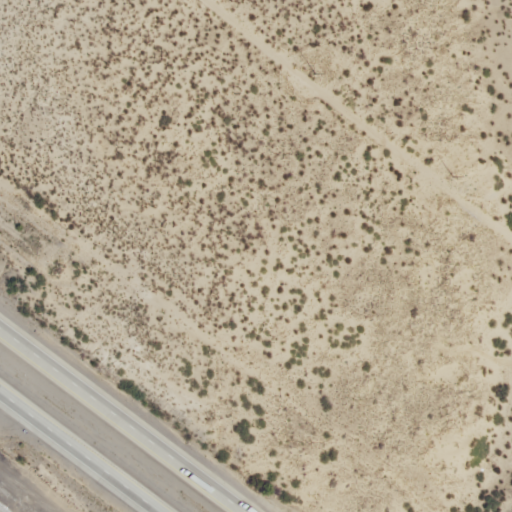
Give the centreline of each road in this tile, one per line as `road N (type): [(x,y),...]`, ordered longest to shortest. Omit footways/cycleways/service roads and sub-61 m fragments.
road 1 (motorway): [(242,511),(0,328)]
road 2 (motorway): [(0,390),(161,511)]
